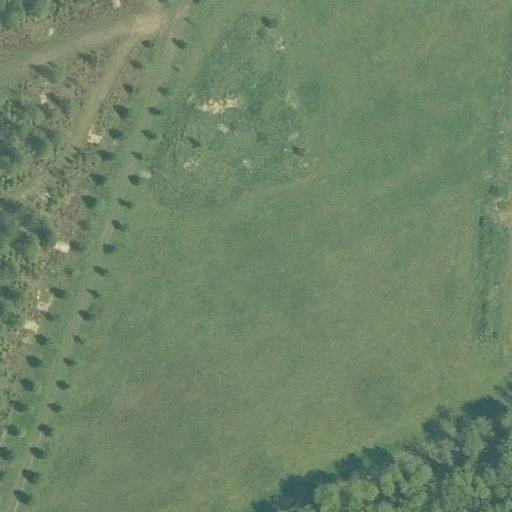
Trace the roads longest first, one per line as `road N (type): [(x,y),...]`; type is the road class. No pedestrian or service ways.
road 1 (track): [(183,0),(11,511)]
road 2 (track): [(511,406),(297,511)]
road 3 (track): [(0,215),(68,158),(127,46)]
road 4 (track): [(179,10),(0,78)]
